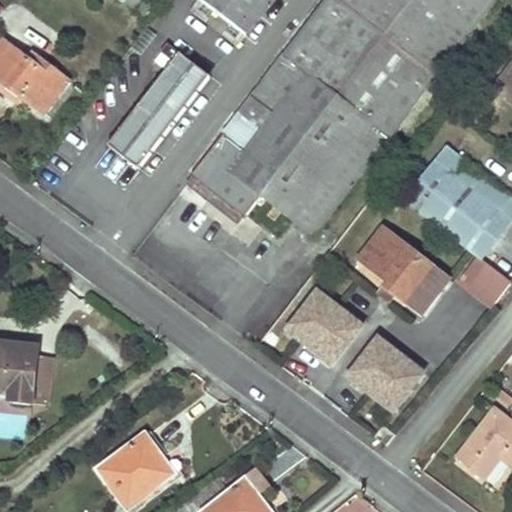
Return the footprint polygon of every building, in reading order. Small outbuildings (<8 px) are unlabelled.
[(123,0),(135,9),(141,0),(123,0)] [(318,228),(441,68),(351,0),(325,0),(191,175),(244,215),(257,199),(261,202),(263,200),(264,197),(308,230),(318,228)] [(271,0),(199,0),(244,35),(271,0)] [(351,0),(441,68),(493,0),(351,0)] [(67,81),(38,60),(34,64),(1,39),(0,40),(0,81),(42,113),(67,81)] [(171,65),(109,146),(137,168),(207,75),(166,44),(158,55),(171,65)] [(511,58),(500,74),(511,82),(511,58)] [(511,101),(511,82),(500,74),(491,86),(511,101)] [(445,148),(405,201),(481,259),(510,220),(499,212),(509,198),(445,148)] [(429,269),(400,248),(402,246),(382,231),(360,261),(388,282),(384,288),(417,313),(444,277),(431,267),(429,269)] [(481,259),(461,284),(485,302),(506,278),(481,259)] [(360,324),(315,291),(285,330),(330,364),(360,324)] [(422,371),(377,337),(347,376),(392,411),(422,371)] [(0,391),(11,393),(10,400),(31,403),(37,356),(38,347),(1,342),(0,347),(0,391)] [(511,363),(511,356),(510,355),(502,366),(507,370),(511,363)] [(37,356),(31,403),(46,405),(53,358),(37,356)] [(482,480),(499,456),(511,465),(511,425),(493,411),(456,460),(482,480)] [(99,469),(129,509),(175,475),(144,435),(99,469)] [(268,487),(254,470),(244,478),(257,494),(268,487)] [(263,511),(253,498),(257,494),(244,478),(200,511),(263,511)] [(190,511),(206,500),(198,490),(169,511),(190,511)]
